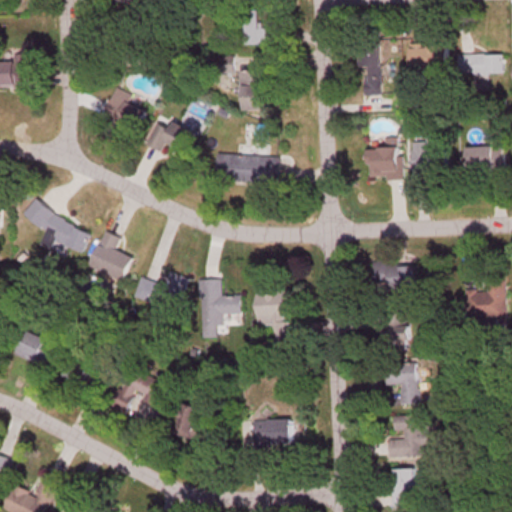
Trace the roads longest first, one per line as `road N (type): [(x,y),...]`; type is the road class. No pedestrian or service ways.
road 1 (residential): [(0,144),(65,161),(191,217),(258,232),(511,223)]
road 2 (residential): [(337,511),(317,0)]
road 3 (residential): [(337,494),(192,496),(0,403)]
road 4 (residential): [(65,161),(61,0)]
